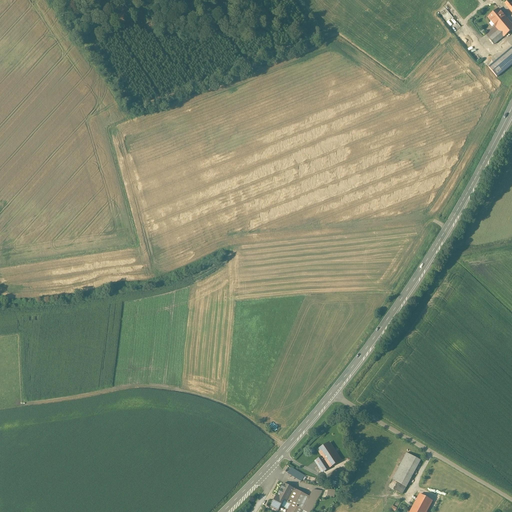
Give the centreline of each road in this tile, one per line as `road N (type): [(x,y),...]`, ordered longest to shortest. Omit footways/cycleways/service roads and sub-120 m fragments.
road 1 (secondary): [(333,392),(423,267),(511,106)]
road 2 (unclassified): [(333,392),(511,501)]
road 3 (secondary): [(222,511),(333,392)]
road 4 (unknown): [(268,474),(337,494),(415,482)]
road 5 (track): [(50,0),(130,122)]
